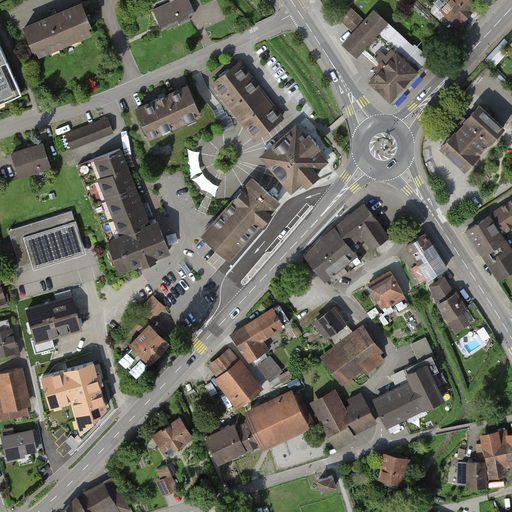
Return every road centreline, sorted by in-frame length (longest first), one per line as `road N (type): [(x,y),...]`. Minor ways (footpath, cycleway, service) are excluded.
road 1 (residential): [(175,511),(382,445),(370,394),(393,351),(369,320),(287,253)]
road 2 (residential): [(0,135),(138,85),(298,10)]
road 3 (primary): [(130,422),(287,253)]
road 4 (tertiary): [(399,164),(511,338)]
road 5 (primary): [(399,131),(511,8)]
road 6 (residential): [(90,285),(130,422)]
road 7 (tertiary): [(370,130),(298,10)]
road 8 (primary): [(37,511),(130,422)]
road 9 (primary): [(287,253),(368,164)]
